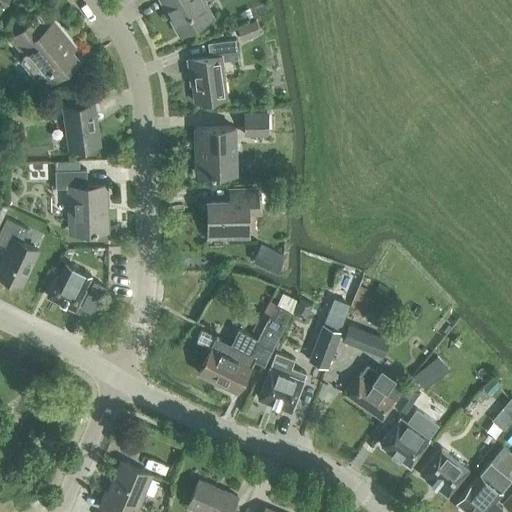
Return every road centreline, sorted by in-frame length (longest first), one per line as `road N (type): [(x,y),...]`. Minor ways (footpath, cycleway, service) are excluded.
road 1 (residential): [(117,378),(147,282),(142,124),(133,62),(93,0)]
road 2 (tertiary): [(386,511),(313,462),(206,424),(117,378)]
road 3 (residential): [(59,511),(117,378)]
road 4 (tertiary): [(0,317),(117,378)]
